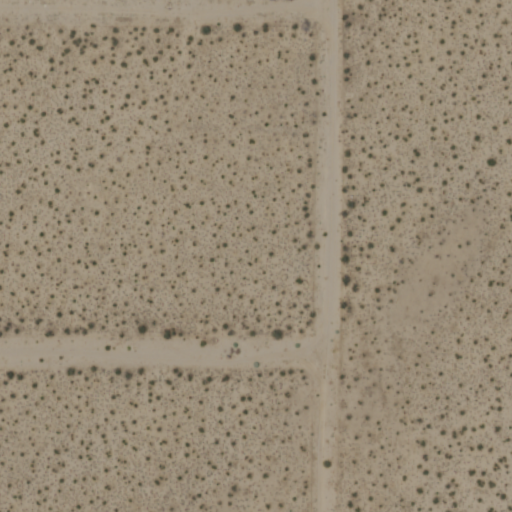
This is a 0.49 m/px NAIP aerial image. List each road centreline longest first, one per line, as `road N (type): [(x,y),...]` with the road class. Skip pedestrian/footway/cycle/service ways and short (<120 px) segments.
road 1 (residential): [(327,0),(322,511)]
road 2 (residential): [(327,6),(0,7)]
road 3 (residential): [(0,351),(323,351)]
